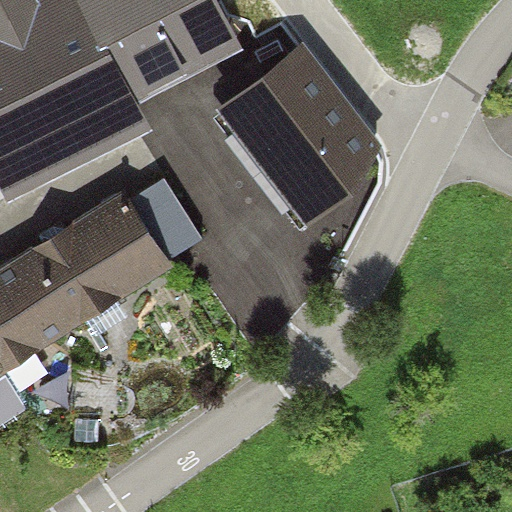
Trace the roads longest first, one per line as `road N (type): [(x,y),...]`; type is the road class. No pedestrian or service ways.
road 1 (residential): [(108,511),(300,381),(348,318),(438,141)]
road 2 (residential): [(438,141),(397,117),(305,0)]
road 3 (residential): [(438,141),(511,31)]
